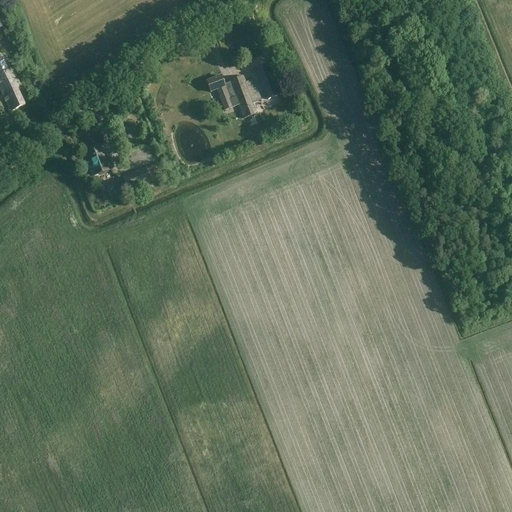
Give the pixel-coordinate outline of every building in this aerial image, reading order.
[(0,89),(11,112),(24,106),(17,90),(21,89),(11,69),(8,71),(3,61),(0,62),(0,89)] [(268,67),(256,72),(267,100),(279,95),(268,67)] [(243,119),(251,116),(254,122),(257,121),(254,115),(257,114),(253,103),(261,101),(253,80),(245,83),(243,77),(229,82),(230,83),(224,85),(221,77),(206,82),(210,93),(216,90),(224,111),(233,108),(229,99),(235,97),(243,119)] [(93,177),(111,170),(107,160),(104,161),(98,147),(84,152),(88,161),(87,161),(93,177)] [(143,152),(134,155),(136,162),(145,159),(143,152)] [(122,173),(132,169),(130,163),(120,167),(122,173)] [(139,173),(130,176),(122,179),(123,181),(128,195),(129,195),(131,198),(153,189),(151,185),(161,181),(157,167),(139,173)]
